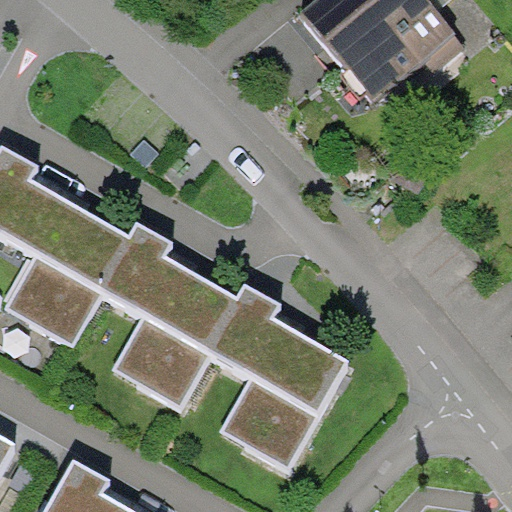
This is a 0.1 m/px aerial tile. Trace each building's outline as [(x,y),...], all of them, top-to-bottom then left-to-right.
[(332,0),(303,23),(374,113),(459,47),(421,0),(332,0)] [(146,139),(132,154),(148,168),(161,153),(146,139)] [(3,153),(0,158),(0,241),(37,262),(9,311),(76,350),(107,297),(140,316),(110,368),(178,407),(209,354),(250,378),(221,430),(297,473),(357,368),(297,334),(272,319),(278,308),(247,290),(242,300),(190,270),(163,255),(169,244),(140,228),(132,241),(81,211),(30,182),(36,171),(3,153)] [(0,481),(16,453),(0,443),(0,481)] [(79,472),(56,511),(115,511),(100,504),(108,488),(79,472)]
